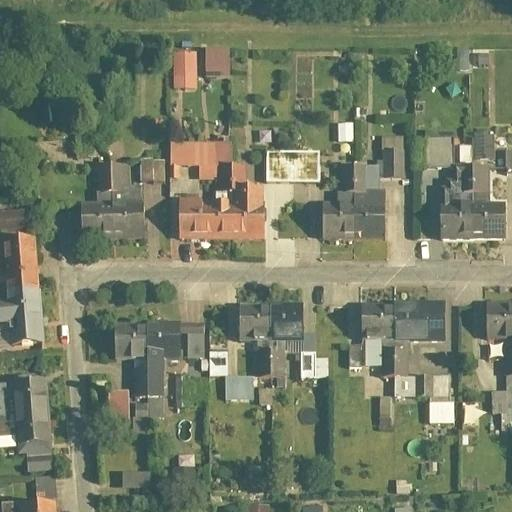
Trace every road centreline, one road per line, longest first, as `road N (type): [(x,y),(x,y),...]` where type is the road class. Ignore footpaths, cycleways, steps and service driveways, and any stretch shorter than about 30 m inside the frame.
road 1 (residential): [(85,511),(76,287),(91,280),(511,276)]
road 2 (track): [(511,33),(0,32)]
